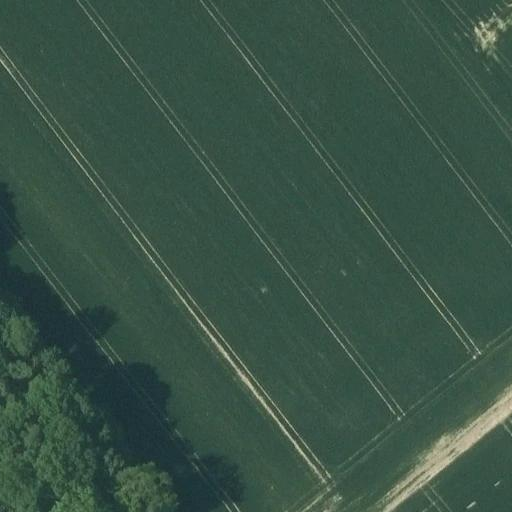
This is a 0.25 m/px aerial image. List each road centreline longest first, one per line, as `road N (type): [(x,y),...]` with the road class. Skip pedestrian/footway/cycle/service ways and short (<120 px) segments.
road 1 (track): [(0,277),(177,511)]
road 2 (track): [(511,427),(403,511)]
